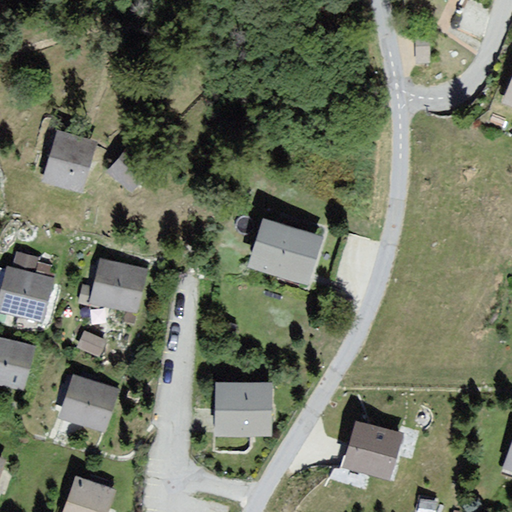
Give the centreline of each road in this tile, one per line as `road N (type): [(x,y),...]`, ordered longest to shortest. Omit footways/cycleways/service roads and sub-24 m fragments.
road 1 (residential): [(254,502),(367,315),(398,200),(395,95)]
road 2 (residential): [(395,95),(441,102),(477,84),(508,0)]
